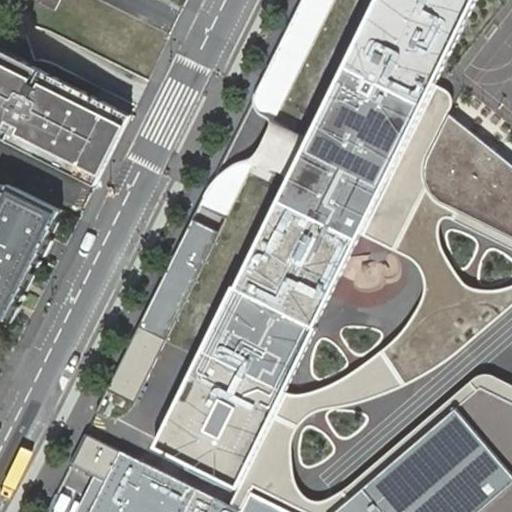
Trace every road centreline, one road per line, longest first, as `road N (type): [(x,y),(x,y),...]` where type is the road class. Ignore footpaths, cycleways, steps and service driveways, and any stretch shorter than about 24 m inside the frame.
road 1 (secondary): [(236,0),(0,467)]
road 2 (unknown): [(511,400),(463,377),(429,381),(370,501)]
